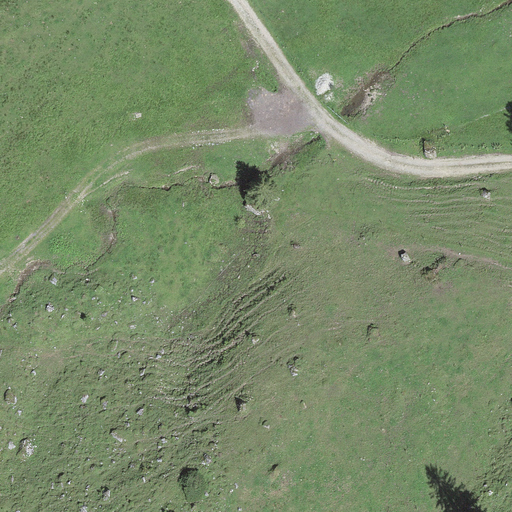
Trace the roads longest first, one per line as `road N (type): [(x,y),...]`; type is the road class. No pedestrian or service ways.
road 1 (track): [(322,118),(145,145),(0,268)]
road 2 (track): [(511,164),(412,165),(350,140),(322,118)]
road 3 (track): [(322,118),(237,0)]
